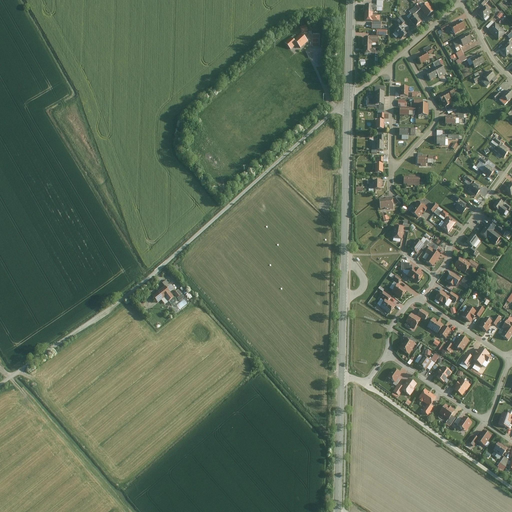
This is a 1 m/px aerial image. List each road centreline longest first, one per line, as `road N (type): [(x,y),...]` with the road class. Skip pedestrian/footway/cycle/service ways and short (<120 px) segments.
road 1 (unclassified): [(346,109),(334,111),(133,290),(0,384)]
road 2 (tertiary): [(346,109),(341,379)]
road 3 (unclassified): [(365,383),(511,487)]
road 4 (residential): [(404,50),(437,116),(390,168)]
road 5 (tertiary): [(341,379),(338,511)]
road 6 (residential): [(386,354),(485,422)]
